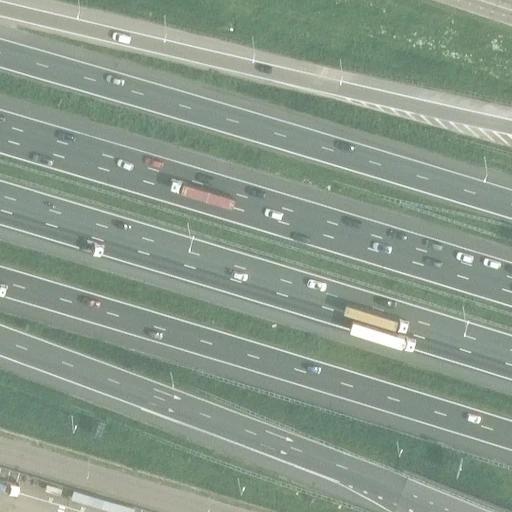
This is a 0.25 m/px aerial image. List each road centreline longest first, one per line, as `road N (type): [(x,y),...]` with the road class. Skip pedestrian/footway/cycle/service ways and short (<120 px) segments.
road 1 (motorway): [(0,281),(511,435)]
road 2 (motorway): [(511,288),(0,134)]
road 3 (motorway): [(0,203),(511,356)]
road 4 (motorway): [(511,204),(0,60)]
road 5 (motorway): [(511,129),(0,11)]
road 6 (motorway): [(0,341),(453,511)]
road 7 (unclassified): [(195,511),(0,453)]
